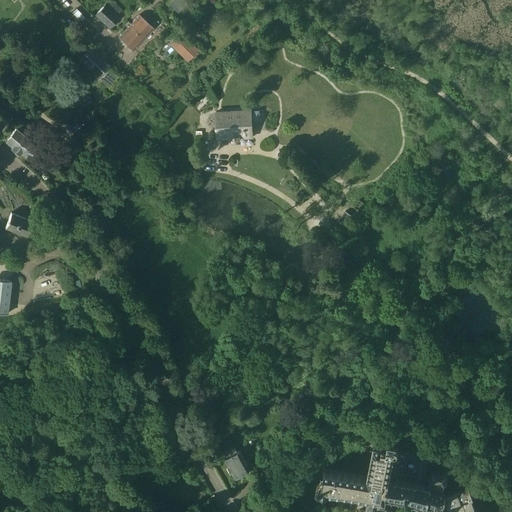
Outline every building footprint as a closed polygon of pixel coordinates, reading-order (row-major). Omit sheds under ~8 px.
[(121,9),(113,1),(108,6),(106,4),(95,15),(109,28),(119,17),(117,14),(121,9)] [(76,27),(86,18),(77,8),(67,17),(68,19),(72,23),(76,27)] [(173,22),(181,13),(175,8),(167,17),(173,22)] [(119,37),(126,43),(136,32),(138,33),(141,30),(139,29),(146,21),(139,15),(119,37)] [(136,32),(126,43),(134,50),(154,28),(151,25),(146,21),(139,29),(141,30),(138,33),(136,32)] [(181,33),(174,40),(183,48),(178,53),(188,62),(199,50),(181,33)] [(90,46),(78,58),(98,77),(109,64),(90,46)] [(252,110),(252,109),(215,112),(217,140),(231,139),(231,140),(240,139),(240,138),(254,137),(253,120),(260,120),(259,109),(252,110)] [(16,127),(6,140),(12,145),(11,146),(19,153),(21,151),(27,157),(29,155),(33,158),(38,151),(34,148),(37,144),(16,127)] [(167,154),(155,140),(147,152),(157,164),(167,154)] [(12,212),(5,228),(27,236),(33,233),(42,237),(45,229),(36,226),(33,220),(12,212)] [(0,313),(7,314),(11,281),(11,280),(0,279),(0,313)] [(317,485),(317,487),(318,490),(321,490),(321,492),(328,493),(328,491),(335,493),(368,499),(366,510),(359,509),(358,511),(391,511),(393,508),(387,507),(380,505),(381,501),(386,502),(387,497),(427,505),(425,511),(439,511),(441,503),(446,500),(448,508),(454,506),(456,509),(458,508),(459,511),(476,511),(472,499),(473,498),(469,486),(457,490),(457,489),(447,493),(443,488),(445,478),(449,477),(449,474),(447,472),(445,471),(444,474),(434,472),(432,483),(391,475),(392,469),(403,471),(407,451),(399,449),(399,446),(397,446),(398,442),(388,440),(388,445),(374,443),(368,476),(326,468),(323,483),(320,483),(317,485)] [(235,447),(224,453),(226,457),(225,458),(236,478),(250,470),(239,450),(238,451),(235,447)]
